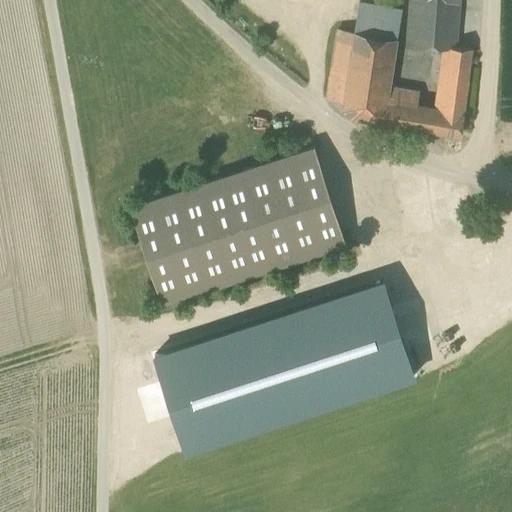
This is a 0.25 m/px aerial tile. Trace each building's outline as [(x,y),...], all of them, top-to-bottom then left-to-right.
[(442,45),(455,46),(458,0),(411,0),(408,41),(442,45)] [(360,1),(355,31),(396,38),(399,8),(360,1)] [(329,96),(342,108),(355,31),(338,28),(328,96),(329,96)] [(353,116),(417,127),(420,104),(417,104),(387,98),(389,83),(396,38),(355,31),(342,108),(353,116)] [(442,45),(436,107),(448,109),(455,46),(442,45)] [(455,46),(448,109),(463,112),(471,48),(455,46)] [(387,98),(417,104),(420,88),(389,83),(387,98)] [(417,127),(431,129),(434,107),(420,104),(417,127)] [(460,134),(463,112),(448,109),(436,107),(434,107),(431,129),(460,134)] [(131,206),(162,301),(345,242),(314,146),(131,206)] [(383,279),(154,354),(185,450),(414,375),(383,279)]
